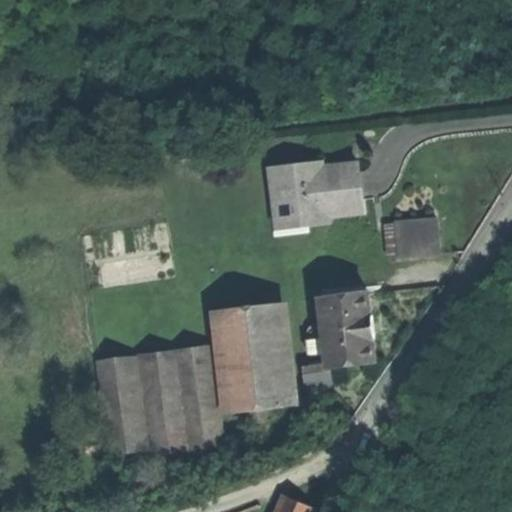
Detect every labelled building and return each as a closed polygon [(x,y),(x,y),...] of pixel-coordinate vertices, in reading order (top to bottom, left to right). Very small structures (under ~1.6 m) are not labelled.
[(183,144),(184,158),(209,156),(208,142),(183,144)] [(330,215),(367,212),(365,197),(359,197),(358,184),(356,168),(310,172),(309,164),(274,167),(277,200),(285,199),(287,223),(308,221),(308,224),(331,222),(330,215)] [(388,224),(391,258),(442,254),(440,220),(388,224)] [(323,299),(331,367),(377,361),(375,339),(376,339),(375,326),(374,315),(372,316),(369,294),(323,299)] [(267,409),(285,407),(274,305),(223,311),(234,413),(252,411),(267,409)] [(159,451),(222,443),(210,348),(146,356),(159,451)] [(113,452),(149,447),(136,357),(101,362),(113,452)] [(333,389),(331,367),(305,370),(307,392),(333,389)] [(270,435),(267,409),(252,411),(255,437),(270,435)] [(238,442),(239,452),(255,450),(254,440),(238,442)] [(279,511),(316,511),(317,510),(287,496),(279,511)]
